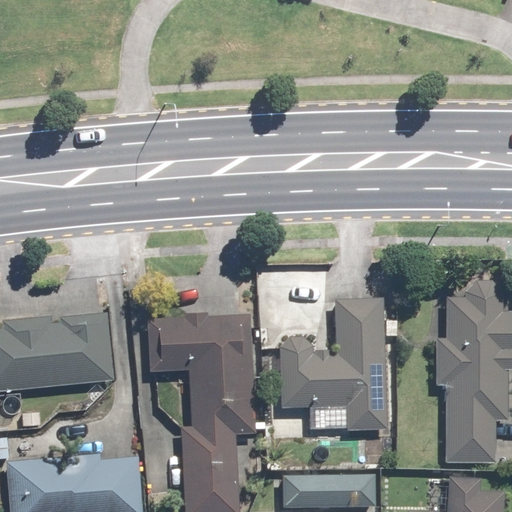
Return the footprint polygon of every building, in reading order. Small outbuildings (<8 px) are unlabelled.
[(459,299),(439,299),(439,339),(430,339),(430,387),(440,387),(440,463),(489,463),(489,422),(503,422),(503,372),(509,372),(508,311),(497,311),(497,293),(486,281),(467,281),(459,293),(459,299)] [(381,431),(377,298),(326,299),(328,352),(307,352),(306,337),(272,338),(274,409),(339,407),(340,432),(381,431)] [(0,392),(108,382),(101,312),(0,321),(0,392)] [(243,315),(139,320),(142,374),(182,373),(184,428),(174,429),(177,511),(231,511),(228,436),(249,435),(243,315)] [(94,456),(0,462),(0,465),(3,511),(133,511),(130,459),(94,462),(94,456)] [(369,475),(276,476),(276,510),(369,508),(369,475)] [(441,511),(393,511),(386,511),(385,511),(498,511),(499,491),(474,490),(474,482),(443,480),(441,511)]
